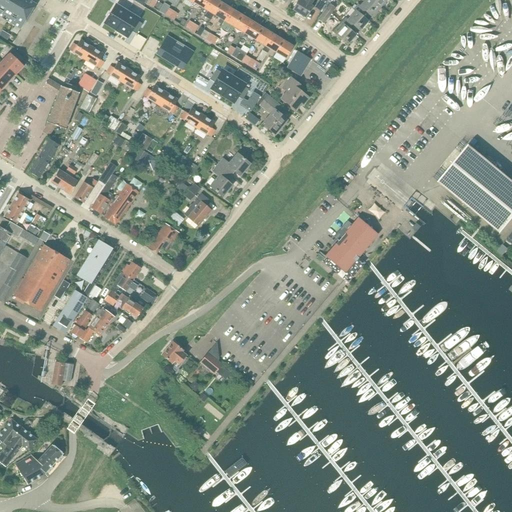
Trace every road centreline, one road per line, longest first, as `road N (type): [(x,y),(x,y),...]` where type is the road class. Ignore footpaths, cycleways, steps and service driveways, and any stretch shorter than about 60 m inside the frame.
road 1 (residential): [(279,156),(217,107),(75,21)]
road 2 (residential): [(96,369),(111,371),(265,265),(287,269)]
road 3 (residential): [(181,279),(14,179)]
road 4 (unclassified): [(1,507),(40,494),(67,464),(96,369)]
road 5 (unclassified): [(181,279),(279,156)]
road 6 (residential): [(0,143),(75,21)]
road 7 (residential): [(355,69),(250,0)]
road 8 (unclassified): [(96,369),(181,279)]
